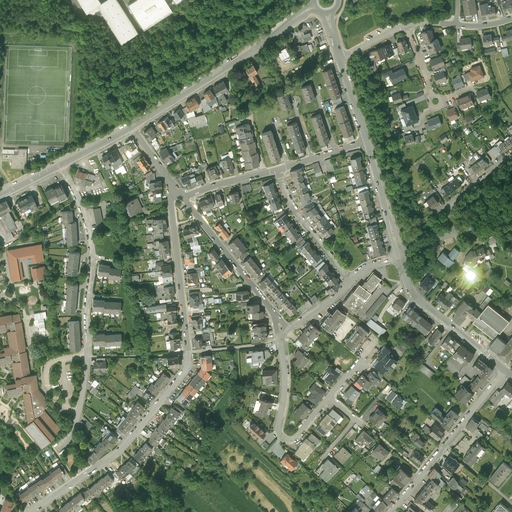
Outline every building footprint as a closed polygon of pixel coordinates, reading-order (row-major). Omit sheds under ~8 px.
[(101,3),(99,0),(78,0),(86,12),(101,3)] [(117,0),(105,0),(101,3),(86,12),(103,16),(121,43),(138,33),(117,0)] [(129,6),(143,29),(172,11),(170,7),(181,0),(173,0),(168,4),(165,0),(133,0),(132,1),(128,4),(129,6)] [(466,0),(462,1),(465,16),(475,14),(474,6),(476,6),(476,4),(474,0),(466,0)] [(511,8),(511,0),(507,0),(507,1),(501,3),(501,5),(504,10),(508,8),(508,10),(511,8)] [(488,8),(480,9),(480,11),(481,16),(488,15),(488,16),(496,14),(494,5),(488,6),(488,8)] [(505,40),(511,38),(511,29),(506,32),(507,36),(501,38),(502,40),(505,40)] [(430,30),(421,34),(425,43),(434,40),(430,30)] [(491,35),(483,36),(485,44),(496,42),(496,41),(499,41),(498,38),(492,39),(491,35)] [(434,40),(425,43),(426,46),(427,46),(428,48),(427,49),(429,52),(435,49),(440,47),(437,38),(434,40)] [(470,38),(459,39),(460,45),(460,49),(471,48),(470,38)] [(405,42),(404,39),(396,42),(398,47),(400,53),(408,50),(406,45),(407,45),(406,41),(405,42)] [(299,46),(295,48),(297,56),(309,52),(306,44),(299,47),(299,46)] [(389,45),(380,48),(383,56),(386,55),(387,56),(393,54),(394,54),(392,49),(391,50),(389,45)] [(289,55),(284,47),(276,53),(281,61),(289,55)] [(380,48),(372,51),(374,56),(375,60),(376,60),(384,57),(383,56),(380,48)] [(441,56),(430,61),(433,69),(440,66),(444,65),(443,63),(443,62),(444,62),(444,61),(444,60),(443,58),(443,57),(442,57),(442,56),(441,56)] [(257,73),(253,65),(245,69),(252,82),(249,83),(253,91),(259,88),(258,86),(259,85),(257,80),(258,79),(256,77),(255,78),(254,75),(257,73)] [(471,72),(468,73),(471,80),(471,82),(484,77),(479,66),(471,69),(471,72)] [(407,77),(403,68),(394,73),(392,73),(389,75),(392,83),(397,81),(397,82),(404,78),(407,77)] [(336,83),(331,69),(322,72),(327,86),(336,83)] [(440,73),(434,75),(438,84),(446,81),(443,72),(440,73)] [(461,77),(452,80),(455,89),(464,85),(463,83),(461,77)] [(227,90),(224,83),(223,81),(213,87),(218,95),(222,93),(227,90)] [(233,91),(230,81),(224,83),(227,90),(229,92),(233,91)] [(340,96),(336,83),(327,86),(331,99),(333,99),(340,96)] [(315,99),(310,85),(301,88),(306,102),(315,99)] [(214,96),(209,89),(203,94),(205,97),(206,97),(208,100),(214,96)] [(480,91),(477,93),(479,98),(480,101),(490,98),(487,89),(483,90),(480,91)] [(227,100),(222,93),(218,95),(222,103),(227,100)] [(291,107),(286,93),(277,96),(282,110),(291,107)] [(400,93),(391,95),(391,96),(393,101),(393,103),(408,98),(407,95),(401,97),(400,93)] [(470,95),(464,97),(467,107),(473,105),(472,101),(470,95)] [(199,105),(194,97),(185,103),(187,106),(190,111),(191,110),(199,105)] [(464,97),(458,100),(460,106),(461,109),(467,107),(464,97)] [(397,112),(400,111),(406,109),(404,104),(395,107),(397,112)] [(343,106),(338,108),(334,109),(339,123),(348,120),(343,106)] [(415,114),(412,106),(406,109),(400,111),(403,119),(415,114)] [(239,119),(240,120),(243,118),(244,118),(246,116),(247,117),(252,113),(251,107),(238,115),(239,119)] [(454,108),(446,111),(450,121),(458,118),(456,112),(454,108)] [(183,115),(179,109),(173,113),(175,117),(174,118),(176,120),(180,117),(181,119),(184,117),(183,115)] [(191,110),(190,111),(186,113),(190,126),(207,121),(205,115),(194,118),(191,110)] [(324,128),(319,114),(316,115),(310,117),(315,131),(324,128)] [(418,122),(415,114),(403,119),(406,127),(411,125),(418,122)] [(167,117),(162,120),(167,127),(170,125),(172,128),(174,127),(172,124),(172,123),(170,120),(169,120),(167,117)] [(438,117),(427,121),(428,124),(430,130),(441,126),(438,117)] [(167,127),(162,120),(157,124),(158,125),(159,127),(158,128),(161,132),(163,134),(166,132),(164,129),(167,127)] [(353,134),(348,120),(339,123),(343,137),(347,135),(352,134),(353,134)] [(300,136),(296,122),(292,123),(287,125),(291,139),(300,136)] [(248,125),(248,123),(241,125),(235,126),(236,133),(238,132),(249,129),(248,125)] [(156,135),(150,126),(146,129),(147,130),(144,132),(149,140),(150,140),(155,137),(154,136),(156,135)] [(329,142),(324,128),(315,131),(320,145),(325,143),(329,142)] [(251,135),(250,131),(251,131),(251,129),(249,129),(238,132),(239,138),(251,135)] [(275,145),(270,130),(261,133),(266,148),(275,145)] [(412,134),(404,137),(406,145),(416,142),(417,143),(420,142),(419,137),(413,138),(412,134)] [(251,137),(251,135),(239,138),(238,138),(240,144),(241,144),(252,141),(251,137)] [(448,140),(445,135),(439,140),(442,144),(448,140)] [(305,149),(300,136),(291,139),(296,152),(303,150),(305,149)] [(156,140),(152,143),(150,140),(149,140),(147,142),(149,145),(151,144),(156,151),(161,147),(156,140)] [(138,149),(133,141),(130,143),(129,142),(125,144),(126,146),(124,148),(126,150),(128,149),(132,156),(139,151),(140,151),(138,148),(138,149)] [(254,142),(254,141),(252,141),(241,144),(242,150),(254,147),(253,143),(254,142)] [(510,147),(505,141),(502,143),(500,141),(497,143),(498,146),(496,148),(500,154),(503,152),(510,147)] [(175,146),(167,149),(170,153),(173,152),(177,150),(177,151),(183,149),(181,143),(175,146)] [(280,158),(275,145),(266,148),(271,161),(280,158)] [(496,148),(495,146),(490,150),(496,158),(500,154),(496,148)] [(254,149),(254,147),(242,150),(241,150),(243,156),(255,153),(254,149)] [(18,153),(2,153),(2,158),(11,159),(11,167),(26,168),(27,148),(18,148),(18,153)] [(159,153),(163,158),(170,153),(167,149),(166,148),(159,153)] [(116,149),(111,152),(117,164),(118,165),(123,163),(118,154),(116,149)] [(348,158),(359,155),(358,150),(347,153),(348,158)] [(493,160),(496,158),(490,150),(487,152),(493,160)] [(133,160),(141,153),(139,151),(132,156),(131,157),(133,160)] [(115,165),(117,164),(111,152),(106,154),(107,155),(110,162),(114,160),(115,162),(114,162),(115,165)] [(177,156),(173,152),(170,153),(163,158),(166,163),(168,161),(169,162),(174,159),(177,157),(177,156)] [(257,154),(256,152),(255,153),(243,156),(245,161),(257,159),(256,154),(257,154)] [(137,168),(147,161),(141,153),(133,160),(135,163),(133,164),(137,168)] [(177,156),(177,157),(174,159),(176,162),(183,157),(181,154),(177,156)] [(110,162),(107,155),(102,157),(104,160),(102,161),(107,169),(111,168),(110,167),(113,166),(110,162)] [(348,158),(347,158),(348,162),(351,162),(352,162),(352,164),(360,162),(359,159),(360,158),(359,155),(348,158)] [(477,162),(482,169),(489,164),(488,163),(491,161),(486,155),(477,162)] [(233,169),(230,157),(229,157),(221,160),(224,172),(233,169)] [(257,160),(257,159),(245,161),(244,162),(245,168),(252,166),(258,164),(257,160)] [(151,166),(147,161),(137,168),(138,170),(142,168),(144,171),(151,166)] [(360,162),(352,164),(353,167),(352,167),(353,171),(354,171),(361,169),(363,168),(362,166),(361,166),(360,162)] [(482,169),(477,162),(468,169),(472,175),(475,173),(476,173),(482,169)] [(215,165),(206,169),(210,178),(219,175),(215,165)] [(187,170),(188,175),(191,183),(192,185),(199,183),(199,182),(203,180),(203,181),(203,179),(198,168),(196,169),(195,167),(193,168),(191,167),(190,169),(187,170)] [(291,176),(300,173),(301,173),(303,172),(301,168),(289,172),(291,176)] [(361,169),(354,171),(355,173),(354,174),(355,177),(356,177),(363,175),(364,175),(364,172),(362,173),(361,169)] [(83,183),(90,185),(94,176),(76,170),(74,175),(85,179),(83,183)] [(155,181),(155,180),(154,172),(146,178),(148,183),(149,183),(149,182),(154,181),(154,182),(155,181)] [(104,180),(100,173),(96,175),(99,182),(104,180)] [(301,173),(300,173),(291,176),(292,179),(294,178),(295,182),(302,179),(301,177),(302,176),(301,173)] [(188,175),(182,177),(181,177),(184,185),(187,183),(188,185),(191,183),(188,175)] [(363,175),(356,177),(357,180),(356,180),(357,184),(366,181),(366,178),(364,179),(363,175)] [(450,183),(455,190),(461,185),(461,184),(463,182),(459,176),(450,183)] [(303,179),(302,179),(295,182),(293,183),(294,185),(296,184),(297,188),(304,186),(303,183),(304,182),(303,179)] [(150,189),(153,189),(161,188),(162,188),(161,181),(157,181),(156,180),(155,180),(155,181),(154,182),(154,181),(149,182),(149,183),(150,189)] [(265,188),(266,191),(273,188),(272,184),(273,184),(272,181),(263,185),(264,188),(265,188)] [(455,190),(450,183),(441,190),(445,196),(448,194),(448,195),(455,190)] [(67,197),(61,184),(53,188),(59,200),(59,201),(67,197)] [(305,185),(304,186),(297,188),(295,189),(296,191),(298,191),(299,194),(307,192),(306,189),(305,185)] [(53,188),(53,187),(45,191),(51,203),(59,200),(53,188)] [(268,197),(275,194),(277,194),(276,191),(274,192),(273,188),(266,191),(267,193),(266,194),(268,197)] [(359,192),(358,192),(359,196),(360,195),(361,199),(368,197),(367,193),(368,192),(367,189),(359,192)] [(232,192),(228,193),(230,202),(239,200),(238,197),(237,191),(234,191),(232,191),(232,192)] [(307,194),(307,192),(299,194),(301,198),(299,198),(300,201),(301,201),(306,199),(309,198),(308,194),(307,194)] [(218,205),(223,203),(223,201),(220,194),(220,193),(214,195),(215,196),(212,197),(214,203),(217,202),(218,205)] [(31,194),(29,196),(28,195),(17,200),(18,201),(15,202),(18,208),(23,214),(37,207),(35,201),(34,200),(31,194)] [(270,203),(278,200),(279,200),(278,197),(277,198),(275,194),(268,197),(269,199),(269,200),(270,203)] [(219,206),(218,205),(217,202),(214,203),(212,197),(211,196),(205,198),(208,207),(210,209),(219,206)] [(136,197),(125,202),(130,214),(140,210),(138,206),(140,205),(137,197),(136,197)] [(368,197),(361,199),(361,201),(360,202),(361,205),(362,205),(370,203),(371,202),(370,200),(369,200),(368,197)] [(437,203),(432,197),(423,204),(428,210),(430,208),(431,208),(437,203)] [(208,207),(205,198),(202,199),(202,200),(199,202),(202,210),(205,209),(206,213),(211,211),(210,209),(208,207)] [(303,206),(306,212),(311,208),(311,207),(317,202),(316,199),(308,203),(303,206)] [(11,210),(6,200),(0,203),(0,214),(10,232),(11,232),(17,228),(16,226),(15,227),(13,223),(14,222),(8,212),(11,210)] [(271,206),(272,209),(281,206),(280,203),(279,204),(278,200),(270,203),(271,206)] [(370,203),(362,205),(363,208),(362,208),(363,211),(364,211),(371,209),(373,209),(372,206),(371,207),(370,203)] [(316,209),(314,206),(311,208),(306,212),(308,214),(309,213),(311,216),(318,211),(316,209)] [(100,208),(93,209),(98,233),(105,231),(100,208)] [(326,213),(322,209),(318,212),(318,211),(311,216),(310,217),(312,219),(313,218),(315,221),(322,216),(326,213)] [(371,209),(364,211),(365,214),(364,214),(365,218),(374,215),(374,212),(372,213),(371,209)] [(0,214),(0,226),(8,241),(14,237),(11,232),(10,232),(0,214)] [(166,222),(165,215),(160,216),(160,214),(155,215),(155,217),(149,218),(145,220),(146,224),(166,222)] [(280,222),(281,225),(288,220),(285,217),(287,216),(285,214),(277,220),(279,222),(280,222)] [(324,219),(322,216),(315,221),(314,222),(316,224),(317,224),(319,226),(326,221),(324,219)] [(14,222),(13,223),(15,227),(16,226),(17,228),(18,230),(23,227),(20,219),(18,220),(17,220),(14,222)] [(285,230),(291,225),(293,224),(291,222),(290,223),(288,220),(281,225),(283,227),(285,230)] [(328,224),(326,221),(319,226),(322,229),(321,231),(322,233),(330,226),(328,224)] [(166,222),(146,224),(148,226),(153,225),(154,231),(159,230),(166,229),(166,222)] [(222,225),(220,222),(215,226),(217,229),(217,230),(220,233),(224,239),(225,238),(227,237),(224,233),(226,232),(227,233),(229,231),(227,227),(226,228),(225,226),(226,226),(224,224),(222,225)] [(367,226),(369,232),(377,230),(376,226),(377,226),(377,223),(371,225),(370,225),(367,226)] [(330,226),(322,233),(326,237),(337,228),(334,224),(330,226)] [(196,225),(189,227),(193,241),(197,240),(196,236),(194,237),(194,234),(198,233),(196,225)] [(288,236),(289,235),(295,231),(296,230),(295,228),(294,229),(291,225),(285,230),(287,233),(286,233),(288,236)] [(187,229),(183,230),(186,243),(193,241),(189,227),(186,227),(187,229)] [(377,230),(369,232),(370,235),(369,235),(370,239),(371,238),(379,236),(380,236),(379,233),(378,234),(377,230)] [(290,238),(292,241),(294,240),(300,235),(299,233),(297,234),(295,231),(289,235),(291,238),(290,238)] [(227,240),(231,237),(234,235),(232,232),(227,237),(225,238),(227,240)] [(303,239),(300,235),(294,240),(296,244),(303,239)] [(246,248),(237,236),(233,239),(228,243),(237,255),(238,254),(242,251),(246,248)] [(379,236),(371,238),(372,241),(371,242),(372,245),(373,245),(380,243),(382,242),(381,240),(380,240),(379,236)] [(494,236),(488,239),(490,245),(497,242),(494,236)] [(306,243),(303,239),(296,244),(300,248),(306,243)] [(302,250),(304,252),(310,248),(308,245),(309,243),(307,241),(306,243),(300,248),(302,250)] [(380,243),(373,245),(374,248),(373,248),(374,251),(384,249),(383,246),(381,246),(380,243)] [(185,250),(184,250),(184,257),(193,256),(193,254),(196,254),(196,252),(199,252),(199,249),(201,248),(201,244),(191,245),(191,248),(185,248),(185,250)] [(17,248),(7,250),(13,281),(22,279),(20,262),(23,258),(31,256),(32,262),(43,261),(40,245),(30,246),(17,248)] [(169,254),(168,245),(159,247),(160,255),(164,255),(169,254)] [(504,245),(502,249),(509,253),(511,250),(504,245)] [(476,250),(478,258),(479,257),(486,254),(486,253),(488,253),(487,250),(485,251),(483,247),(475,250),(476,250)] [(219,255),(213,248),(208,252),(215,261),(218,259),(216,258),(219,255)] [(308,258),(308,257),(314,252),(316,251),(314,249),(313,251),(310,248),(304,252),(306,255),(308,258)] [(454,248),(447,256),(445,254),(440,259),(443,262),(442,264),(446,268),(448,266),(450,268),(455,262),(452,260),(459,252),(454,248)] [(469,254),(469,253),(464,259),(465,260),(472,266),(479,258),(479,257),(478,258),(476,250),(473,251),(472,251),(471,251),(470,251),(470,252),(470,253),(469,254)] [(240,257),(243,261),(249,257),(245,252),(244,253),(240,257)] [(310,260),(312,263),(320,257),(318,254),(317,256),(314,252),(308,257),(310,260)] [(194,264),(193,256),(184,257),(185,263),(188,262),(188,264),(194,264)] [(243,261),(249,269),(256,264),(250,256),(249,257),(243,261)] [(322,260),(320,257),(312,263),(311,264),(314,267),(322,260)] [(218,268),(224,263),(221,259),(219,261),(218,259),(215,261),(216,263),(214,265),(215,267),(216,266),(218,268)] [(472,266),(465,260),(462,264),(469,270),(472,266)] [(163,265),(163,264),(163,261),(155,262),(156,269),(161,268),(160,266),(163,265)] [(325,264),(323,261),(315,267),(318,270),(325,264)] [(220,270),(221,272),(228,267),(225,263),(224,263),(218,268),(220,270)] [(321,272),(323,274),(328,270),(326,267),(327,266),(326,263),(325,264),(318,270),(320,273),(321,272)] [(249,269),(254,276),(261,271),(256,264),(249,269)] [(44,267),(32,269),(33,280),(46,278),(44,267)] [(223,274),(225,277),(232,271),(228,267),(221,272),(223,274)] [(171,269),(161,270),(162,274),(160,274),(161,276),(162,275),(162,281),(163,281),(171,280),(172,280),(171,269)] [(189,271),(187,271),(187,277),(200,276),(200,270),(200,269),(194,269),(189,270),(189,271)] [(326,280),(327,279),(333,275),(334,273),(332,272),(331,273),(328,270),(323,274),(325,277),(324,277),(326,280)] [(475,275),(470,271),(466,276),(471,280),(475,275)] [(380,278),(373,272),(366,281),(365,280),(361,285),(369,292),(380,278)] [(328,282),(331,285),(336,281),(338,279),(337,277),(335,278),(333,275),(327,279),(329,282),(328,282)] [(200,278),(200,276),(187,277),(188,285),(199,284),(199,281),(197,281),(197,278),(200,278)] [(260,281),(264,287),(265,287),(271,282),(266,276),(260,281)] [(420,284),(427,290),(430,286),(434,282),(426,276),(420,284)] [(434,282),(430,286),(433,288),(439,281),(436,279),(434,282)] [(339,284),(336,281),(331,285),(326,289),(330,293),(335,289),(335,288),(338,285),(339,284)] [(265,287),(269,293),(270,293),(276,288),(271,282),(265,287)] [(164,291),(174,291),(173,285),(172,285),(172,283),(169,284),(165,285),(165,284),(163,284),(160,285),(160,287),(156,287),(156,292),(164,291)] [(361,285),(359,283),(352,291),(364,301),(370,293),(369,292),(361,285)] [(487,284),(482,289),(490,295),(494,290),(487,284)] [(270,293),(274,299),(275,298),(281,293),(276,287),(276,288),(270,293)] [(200,290),(189,291),(190,299),(201,298),(202,298),(201,292),(201,291),(200,291),(200,290)] [(247,290),(236,291),(237,299),(241,298),(248,297),(247,290)] [(442,292),(436,300),(439,303),(448,292),(446,290),(443,294),(442,292)] [(174,295),(174,291),(164,291),(164,295),(162,295),(162,299),(170,298),(170,296),(174,295)] [(352,291),(342,303),(356,313),(355,312),(364,301),(352,291)] [(448,292),(439,303),(444,306),(453,295),(449,291),(448,292)] [(275,298),(279,304),(280,304),(286,299),(281,293),(275,298)] [(378,299),(383,302),(387,297),(382,294),(378,299)] [(318,300),(315,295),(310,299),(314,304),(318,300)] [(453,295),(444,306),(447,309),(452,303),(453,302),(451,300),(454,296),(456,298),(456,297),(453,295)] [(453,302),(452,303),(456,305),(460,300),(456,297),(456,298),(454,296),(451,300),(453,302)] [(401,300),(398,297),(392,305),(394,307),(393,309),(397,312),(404,303),(401,300)] [(491,300),(487,297),(480,306),(481,307),(478,310),(481,312),(481,313),(491,300)] [(201,298),(190,299),(190,305),(193,304),(193,308),(195,307),(204,306),(203,303),(201,303),(201,298)] [(280,304),(284,310),(285,309),(291,304),(286,299),(280,304)] [(378,299),(374,304),(378,307),(383,302),(378,299)] [(464,299),(455,309),(464,317),(468,313),(473,307),(464,299)] [(166,305),(165,305),(166,309),(166,312),(167,312),(174,311),(176,311),(175,304),(166,305)] [(285,309),(289,315),(296,310),(292,304),(291,304),(285,309)] [(378,307),(374,304),(365,314),(370,318),(379,308),(378,307)] [(511,338),(507,345),(497,337),(509,322),(488,304),(473,323),(494,341),(487,348),(504,363),(511,353),(511,338)] [(346,315),(336,307),(331,313),(330,312),(329,312),(320,323),(320,324),(331,332),(346,315)] [(421,316),(409,307),(402,316),(413,325),(414,325),(421,316)] [(470,316),(475,320),(481,312),(478,310),(476,308),(475,309),(473,307),(468,313),(470,315),(470,316)] [(13,363),(16,382),(14,382),(14,381),(6,383),(8,394),(16,393),(15,391),(21,391),(22,389),(22,387),(24,386),(26,388),(27,390),(25,391),(23,392),(28,421),(24,425),(42,446),(61,431),(42,408),(50,402),(38,387),(35,373),(30,374),(21,321),(19,321),(18,315),(12,316),(11,314),(0,315),(0,330),(5,330),(6,328),(6,326),(8,326),(11,328),(11,330),(9,330),(8,332),(10,346),(4,346),(5,352),(3,353),(3,352),(0,352),(0,363),(5,363),(4,362),(10,361),(11,359),(11,357),(13,357),(16,358),(16,360),(14,361),(13,363)] [(377,320),(372,316),(366,323),(379,334),(377,336),(379,338),(386,330),(384,328),(383,329),(375,322),(377,320)] [(432,325),(421,316),(414,325),(425,334),(432,325)] [(175,317),(167,318),(163,320),(163,323),(163,324),(167,323),(168,326),(172,325),(173,327),(177,326),(177,324),(176,317),(175,317)] [(201,322),(193,323),(193,325),(192,325),(193,329),(195,329),(196,331),(201,330),(200,329),(202,328),(201,322)] [(162,323),(162,327),(159,328),(159,332),(164,332),(165,331),(164,328),(168,326),(167,323),(163,324),(163,323),(162,323)] [(312,325),(310,324),(303,333),(312,340),(319,331),(316,329),(312,325)] [(368,333),(359,326),(345,342),(354,350),(368,333)] [(267,338),(266,329),(253,330),(253,339),(251,339),(258,339),(262,339),(262,338),(267,338)] [(442,333),(437,329),(432,334),(428,340),(436,346),(440,341),(438,339),(442,333)] [(170,340),(178,339),(179,339),(178,332),(169,333),(169,335),(169,340),(170,340)] [(312,340),(303,333),(298,339),(307,346),(312,340)] [(202,337),(194,338),(195,347),(203,346),(203,344),(205,344),(205,345),(210,345),(209,335),(202,336),(202,337)] [(461,345),(449,335),(442,344),(450,351),(450,350),(453,353),(461,345)] [(420,345),(425,338),(423,336),(417,343),(420,345)] [(178,339),(170,340),(171,347),(171,348),(179,347),(178,344),(179,344),(178,339)] [(300,348),(303,351),(307,346),(298,339),(295,343),(300,348)] [(399,342),(395,347),(405,355),(409,350),(399,342)] [(474,355),(461,345),(453,353),(453,354),(466,364),(474,355)] [(390,351),(384,346),(377,355),(381,358),(379,360),(378,359),(374,365),(383,373),(388,367),(389,365),(393,368),(397,363),(388,355),(387,355),(390,351)] [(262,349),(251,349),(251,352),(246,352),(247,360),(251,360),(252,365),(259,364),(258,361),(262,361),(262,359),(264,359),(270,356),(267,350),(262,350),(262,349)] [(301,369),(309,360),(301,353),(298,351),(294,356),(298,359),(294,363),(301,369)] [(179,356),(167,358),(168,361),(169,368),(172,367),(173,370),(177,369),(177,367),(179,367),(179,365),(180,365),(179,356)] [(486,366),(479,359),(473,366),(481,373),(480,374),(486,379),(493,371),(486,365),(486,366)] [(201,361),(201,368),(204,369),(212,368),(211,360),(201,361)] [(96,362),(94,362),(94,371),(97,371),(97,372),(101,372),(101,371),(103,371),(103,366),(105,366),(105,361),(96,362)] [(334,370),(330,367),(326,371),(329,373),(325,379),(331,385),(340,375),(338,374),(334,370)] [(204,369),(201,368),(198,373),(206,379),(210,374),(204,369)] [(276,370),(262,370),(262,377),(266,377),(266,385),(276,384),(276,370)] [(201,384),(206,379),(198,373),(196,371),(194,374),(195,375),(194,378),(201,384)] [(158,378),(165,383),(170,377),(165,373),(163,372),(158,378)] [(375,386),(380,380),(377,378),(371,374),(370,373),(366,379),(371,383),(375,386)] [(486,379),(480,374),(476,378),(477,378),(473,383),(478,388),(486,379)] [(366,389),(371,383),(366,379),(362,375),(357,381),(362,386),(366,389)] [(472,382),(464,376),(460,381),(463,384),(467,388),(472,382)] [(153,384),(159,388),(160,389),(165,383),(158,378),(153,384)] [(197,389),(201,384),(194,378),(192,380),(190,379),(188,381),(197,389)] [(362,386),(357,381),(356,380),(353,384),(359,389),(362,386)] [(193,394),(197,389),(188,381),(186,384),(187,385),(185,388),(193,394)] [(473,383),(472,382),(467,388),(474,393),(478,388),(473,383)] [(147,389),(154,394),(159,388),(153,384),(152,383),(147,389)] [(511,398),(511,395),(511,386),(508,383),(502,390),(502,391),(506,394),(511,398)] [(320,388),(314,384),(309,390),(313,393),(308,398),(316,404),(325,393),(320,388)] [(467,388),(463,384),(455,394),(466,403),(474,393),(467,388)] [(130,391),(135,395),(139,389),(135,385),(130,391)] [(98,390),(93,386),(89,391),(94,395),(98,390)] [(359,393),(351,387),(347,391),(344,394),(349,398),(352,400),(356,395),(356,396),(359,393)] [(154,394),(147,389),(146,388),(143,391),(145,392),(142,396),(148,401),(154,394)] [(189,399),(193,394),(185,388),(183,390),(182,389),(180,391),(189,399)] [(131,399),(135,395),(130,391),(127,396),(131,399)] [(185,404),(189,399),(180,391),(177,394),(179,396),(177,398),(184,404),(185,404)] [(400,397),(393,391),(387,398),(399,408),(402,405),(400,403),(402,401),(400,398),(400,397)] [(506,394),(502,391),(500,393),(497,391),(490,401),(496,406),(506,394)] [(184,404),(177,398),(175,401),(182,406),(184,404)] [(266,400),(259,398),(255,412),(267,416),(269,407),(270,407),(271,402),(267,400),(266,400)] [(345,402),(350,406),(354,402),(352,400),(349,398),(345,402)] [(132,408),(138,413),(144,407),(137,402),(132,408)] [(305,404),(303,403),(295,413),(303,419),(311,410),(310,408),(305,404)] [(180,409),(173,404),(169,409),(170,410),(167,415),(174,419),(179,412),(182,414),(184,411),(180,409)] [(128,415),(133,419),(134,419),(138,413),(132,408),(127,414),(128,415)] [(383,422),(387,416),(377,408),(375,411),(376,412),(374,414),(383,422)] [(443,424),(446,420),(444,418),(440,415),(441,413),(435,408),(430,414),(443,424)] [(340,416),(332,409),(328,415),(327,414),(323,418),(333,426),(336,422),(340,416)] [(458,416),(451,410),(444,418),(446,420),(443,424),(448,428),(458,416)] [(378,427),(383,422),(374,414),(372,417),(371,416),(368,418),(378,427)] [(123,421),(130,426),(135,420),(134,419),(133,419),(128,415),(126,418),(123,416),(121,419),(123,421)] [(171,424),(174,419),(167,415),(164,420),(170,423),(171,424)] [(320,424),(315,429),(324,436),(328,431),(329,431),(333,426),(323,418),(319,423),(320,424)] [(167,428),(170,423),(164,420),(163,419),(160,424),(167,428)] [(479,425),(472,419),(466,427),(472,432),(474,430),(479,425)] [(256,424),(252,420),(246,427),(259,439),(262,436),(263,437),(266,434),(262,431),(262,429),(261,428),(260,428),(258,427),(258,425),(257,424),(256,424)] [(479,423),(481,425),(482,424),(487,429),(487,430),(488,430),(490,427),(482,420),(479,423)] [(92,425),(88,421),(84,426),(88,430),(92,425)] [(130,426),(123,421),(118,427),(125,432),(130,426)] [(164,433),(167,428),(160,424),(157,429),(163,433),(164,433)] [(487,429),(482,424),(481,425),(478,429),(482,433),(484,431),(486,432),(488,430),(487,430),(487,429)] [(428,432),(430,430),(425,425),(421,430),(426,434),(428,432)] [(444,433),(434,425),(430,430),(428,432),(437,439),(440,436),(441,437),(444,433)] [(160,437),(163,433),(157,429),(155,427),(152,432),(160,437)] [(104,436),(112,443),(115,439),(117,437),(113,433),(107,428),(102,434),(104,436)] [(352,428),(345,436),(348,439),(355,431),(352,428)] [(474,430),(472,432),(480,438),(482,435),(479,433),(480,432),(476,430),(474,430)] [(374,440),(363,431),(355,440),(359,444),(357,446),(360,448),(364,443),(368,446),(374,440)] [(157,441),(160,437),(152,432),(149,436),(152,438),(157,441)] [(320,441),(311,433),(307,439),(306,438),(302,443),(312,451),(316,446),(315,446),(320,441)] [(419,436),(415,433),(410,439),(420,447),(423,443),(417,438),(419,436)] [(106,448),(107,449),(112,443),(104,436),(102,439),(103,440),(101,443),(106,448)] [(467,436),(462,441),(466,444),(466,445),(471,440),(467,436)] [(462,441),(458,446),(462,449),(462,450),(466,444),(462,441)] [(486,447),(478,441),(474,446),(473,445),(467,452),(468,453),(464,458),(472,464),(475,461),(474,460),(475,459),(477,460),(478,460),(479,458),(479,457),(478,456),(479,455),(480,456),(481,456),(482,454),(482,453),(481,452),(482,450),(483,451),(486,447)] [(141,446),(138,448),(146,455),(152,448),(145,442),(141,446)] [(94,449),(101,454),(106,448),(101,443),(100,443),(94,449)] [(299,448),(295,453),(303,461),(308,455),(312,451),(302,443),(298,447),(299,448)] [(388,452),(379,444),(373,451),(382,460),(388,452)] [(457,454),(462,449),(458,446),(457,445),(453,451),(457,454)] [(350,455),(342,446),(334,456),(341,463),(345,459),(346,460),(350,455)] [(146,455),(138,448),(134,453),(134,452),(132,455),(140,462),(146,455)] [(101,454),(94,449),(86,459),(89,462),(90,464),(92,462),(93,464),(101,454)] [(418,452),(416,450),(410,457),(418,463),(423,457),(418,453),(418,452)] [(297,464),(287,454),(281,460),(286,465),(285,466),(287,468),(288,467),(291,470),(297,464)] [(459,464),(450,456),(443,464),(452,472),(459,464)] [(129,461),(135,467),(136,468),(138,465),(131,459),(129,461)] [(338,469),(328,459),(323,464),(322,463),(320,466),(321,467),(315,472),(325,482),(338,469)] [(64,473),(65,474),(68,472),(60,460),(57,462),(64,473)] [(122,467),(128,473),(129,473),(135,467),(129,461),(125,466),(124,465),(122,467)] [(57,462),(52,465),(54,467),(60,476),(62,474),(64,473),(57,462)] [(511,469),(503,462),(490,478),(499,485),(511,469)] [(58,477),(60,476),(54,467),(50,470),(50,471),(55,479),(58,477)] [(128,473),(122,467),(118,472),(118,471),(116,473),(122,479),(128,473)] [(410,476),(400,467),(394,474),(404,483),(410,476)] [(441,475),(433,468),(427,475),(431,478),(435,481),(436,480),(441,475)] [(56,480),(55,479),(50,471),(46,474),(51,483),(53,481),(56,480)] [(123,480),(122,479),(116,473),(115,472),(112,475),(116,478),(120,483),(123,480)] [(49,484),(51,483),(46,474),(41,477),(46,485),(47,485),(49,484)] [(101,480),(106,486),(107,487),(113,481),(109,476),(108,474),(103,479),(102,478),(101,480)] [(43,486),(46,485),(41,477),(41,476),(36,479),(41,488),(43,486)] [(404,484),(396,477),(389,484),(391,487),(397,491),(404,484)] [(458,481),(453,477),(448,482),(454,489),(459,485),(456,482),(458,481)] [(435,481),(431,478),(421,490),(428,496),(438,484),(435,481)] [(39,489),(41,488),(36,479),(32,482),(37,490),(39,489)] [(94,485),(99,491),(100,492),(106,486),(101,480),(96,484),(96,483),(94,485)] [(35,492),(37,490),(32,482),(27,485),(28,486),(32,493),(35,492)] [(87,490),(93,496),(93,497),(99,491),(94,485),(90,489),(89,488),(87,490)] [(31,496),(33,494),(32,493),(28,486),(23,489),(29,497),(31,496)] [(397,491),(391,487),(381,499),(389,506),(393,501),(399,493),(397,491)] [(27,499),(29,497),(23,489),(18,492),(20,495),(24,500),(27,499)] [(85,493),(90,498),(93,496),(87,490),(84,492),(85,493)] [(428,496),(421,490),(414,499),(421,505),(420,506),(422,508),(427,511),(430,511),(434,507),(425,500),(428,496)] [(458,500),(459,501),(461,499),(452,491),(450,494),(457,500),(458,500)] [(73,499),(79,505),(86,499),(82,495),(81,493),(76,497),(75,496),(73,498),(73,499)] [(86,499),(88,501),(90,499),(90,498),(85,493),(82,495),(86,499)] [(383,511),(389,506),(381,499),(376,494),(373,498),(376,500),(371,506),(377,511),(383,511)] [(13,501),(5,498),(3,503),(1,508),(0,509),(0,511),(9,511),(11,506),(10,506),(13,501)] [(67,503),(72,509),(72,510),(73,509),(75,511),(76,511),(81,508),(79,505),(73,499),(69,502),(68,501),(66,503),(67,503)] [(363,502),(360,500),(356,504),(360,509),(365,504),(363,502)] [(68,511),(72,509),(67,503),(62,507),(61,507),(59,508),(62,511),(68,511)] [(510,511),(500,503),(492,511),(510,511)]
